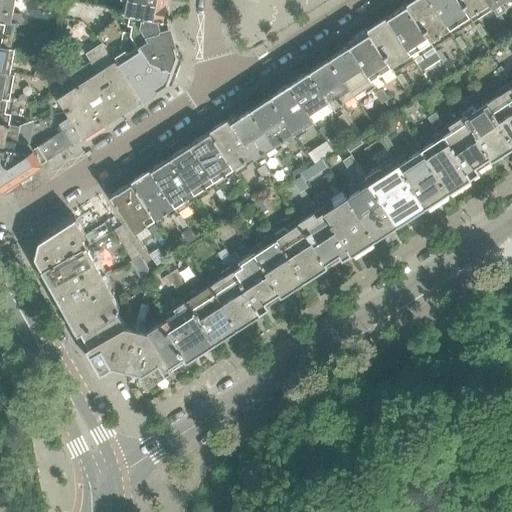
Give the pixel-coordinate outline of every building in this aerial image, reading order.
[(13,13),(15,0),(0,0),(0,19),(16,22),(35,25),(35,22),(31,21),(31,20),(22,18),(22,15),(13,13)] [(166,5),(167,0),(124,0),(122,13),(129,15),(168,20),(170,10),(166,5)] [(453,34),(431,0),(412,0),(406,4),(434,47),(453,34)] [(473,21),(459,0),(431,0),(453,34),(473,21)] [(493,8),(487,0),(459,0),(473,21),(493,8)] [(505,0),(487,0),(493,8),(496,13),(494,14),(496,17),(500,14),(505,10),(501,3),(505,0)] [(434,47),(406,4),(387,17),(414,60),(434,47)] [(511,35),(511,30),(505,21),(500,14),(496,17),(501,24),(502,24),(510,37),(511,35)] [(175,45),(168,21),(168,20),(129,15),(128,24),(122,30),(139,43),(147,38),(148,40),(153,37),(154,41),(157,39),(162,49),(175,45)] [(414,60),(387,17),(367,30),(394,72),(414,60)] [(12,43),(16,22),(0,19),(0,45),(16,48),(27,50),(28,46),(20,44),(20,45),(12,43)] [(180,64),(175,45),(162,49),(157,39),(154,41),(153,37),(148,40),(147,38),(139,43),(122,30),(115,19),(102,31),(144,97),(175,77),(180,64)] [(486,34),(480,24),(476,26),(482,37),(486,34)] [(394,72),(367,30),(347,43),(347,44),(375,85),(394,72)] [(144,97),(102,31),(96,36),(103,43),(97,46),(89,34),(78,41),(91,61),(123,111),(144,97)] [(466,46),(460,36),(456,39),(462,49),(466,46)] [(375,85),(347,44),(342,47),(343,49),(329,58),(354,95),(364,89),(366,93),(376,86),(375,85)] [(11,72),(16,48),(0,45),(0,70),(11,73),(11,72)] [(447,59),(440,49),(436,52),(443,62),(447,59)] [(354,95),(329,58),(310,70),(334,108),(336,111),(346,105),(343,101),(354,95)] [(91,61),(71,74),(78,84),(103,124),(123,111),(91,61)] [(508,77),(501,66),(498,69),(504,79),(508,77)] [(0,95),(11,98),(15,73),(15,72),(11,72),(11,73),(0,70),(0,95)] [(334,108),(310,70),(290,83),(314,120),(316,124),(326,118),(324,114),(334,108)] [(410,86),(402,74),(397,77),(405,89),(410,86)] [(314,120),(290,83),(271,96),(294,133),(297,137),(307,130),(304,127),(314,120)] [(103,124),(78,84),(57,98),(70,117),(83,137),(103,124)] [(511,90),(507,84),(498,90),(500,94),(487,102),(511,140),(511,90)] [(389,99),(382,89),(379,91),(385,102),(389,99)] [(385,102),(379,91),(375,93),(382,104),(385,102)] [(36,101),(31,95),(23,94),(19,96),(18,99),(32,102),(36,101)] [(14,98),(11,98),(0,95),(0,120),(10,122),(14,98)] [(294,133),(271,96),(251,108),(274,146),(277,150),(287,143),(285,140),(294,133)] [(511,146),(511,140),(487,102),(474,111),(472,107),(462,113),(463,116),(464,116),(492,159),(511,146)] [(274,146),(251,108),(237,117),(236,115),(230,119),(230,118),(229,119),(255,159),(258,162),(267,156),(265,152),(274,146)] [(442,123),(435,113),(432,116),(438,126),(442,123)] [(361,134),(354,123),(350,125),(343,114),(339,116),(346,128),(347,128),(354,139),(361,134)] [(438,126),(432,116),(428,118),(435,128),(438,126)] [(464,116),(463,116),(449,125),(449,126),(441,131),(471,177),(471,176),(471,175),(479,170),(478,168),(492,159),(464,116)] [(255,159),(229,119),(210,131),(236,172),(237,174),(248,167),(247,165),(255,159)] [(18,137),(21,124),(10,122),(0,120),(0,145),(32,152),(34,149),(29,142),(19,140),(18,137)] [(330,137),(323,127),(319,130),(326,140),(330,137)] [(0,188),(2,189),(72,144),(63,130),(34,149),(32,152),(0,145),(0,188)] [(236,172),(210,131),(190,144),(216,185),(217,187),(228,180),(227,178),(236,172)] [(471,177),(441,131),(433,137),(435,140),(421,149),(448,191),(471,177)] [(395,149),(387,136),(382,139),(389,150),(389,149),(391,151),(390,151),(395,159),(403,154),(398,147),(395,149)] [(310,150),(304,139),(300,142),(306,152),(310,150)] [(216,185),(190,144),(170,156),(197,197),(198,199),(209,192),(208,190),(216,185)] [(448,191),(421,149),(398,163),(426,205),(448,191)] [(197,197),(170,156),(151,169),(177,210),(178,212),(189,205),(188,203),(197,197)] [(426,205),(398,163),(397,164),(392,157),(381,165),(380,164),(364,175),(367,178),(397,224),(426,205)] [(365,173),(358,163),(354,166),(360,176),(365,173)] [(271,175),(265,165),(261,167),(268,177),(271,175)] [(268,177),(261,167),(257,170),(264,180),(268,177)] [(177,210),(151,169),(131,182),(156,219),(165,213),(168,216),(177,210)] [(248,189),(241,178),(237,181),(244,191),(248,189)] [(397,224),(367,178),(358,184),(360,188),(348,196),(374,239),(397,224)] [(156,219),(131,182),(111,195),(135,232),(146,225),(148,229),(155,225),(158,229),(161,227),(156,219)] [(227,200),(220,189),(216,192),(223,203),(227,200)] [(374,239),(348,196),(335,205),(332,201),(322,207),(350,253),(351,254),(374,239)] [(208,212),(202,201),(197,204),(204,214),(208,212)] [(350,253),(322,207),(300,221),(327,265),(341,256),(342,258),(350,253)] [(188,225),(181,215),(177,218),(183,228),(188,225)] [(87,245),(92,242),(76,217),(39,241),(35,256),(37,259),(36,260),(42,269),(41,270),(42,270),(87,245)] [(327,265),(300,221),(298,222),(299,224),(277,238),(305,280),(327,265)] [(196,238),(189,228),(182,233),(190,243),(196,238)] [(305,280),(277,238),(266,246),(264,242),(252,249),(254,251),(283,294),(305,280)] [(104,275),(88,247),(87,245),(42,270),(59,300),(104,275)] [(254,251),(240,260),(236,253),(230,256),(225,249),(222,251),(228,262),(231,266),(261,311),(269,306),(267,304),(283,294),(254,251)] [(228,262),(222,251),(218,253),(225,264),(228,262)] [(261,311),(231,266),(221,273),(223,276),(211,284),(238,327),(260,312),(261,311)] [(187,288),(181,279),(183,278),(177,270),(171,274),(182,291),(187,288)] [(182,291),(171,274),(166,278),(171,285),(173,284),(179,293),(182,291)] [(120,306),(113,294),(114,291),(104,275),(59,300),(77,333),(78,333),(118,310),(120,306)] [(238,327),(211,284),(199,292),(196,289),(186,296),(188,299),(189,299),(216,341),(238,327)] [(216,341),(189,299),(188,299),(174,308),(175,310),(165,316),(165,319),(161,321),(187,360),(216,341)] [(144,325),(149,306),(141,304),(136,322),(144,325)] [(127,367),(136,327),(125,324),(118,310),(78,333),(100,372),(113,365),(113,364),(127,367)] [(187,360),(161,321),(158,317),(155,316),(147,321),(146,326),(149,327),(150,329),(148,330),(136,327),(127,367),(140,371),(141,371),(140,372),(148,384),(171,368),(187,360)]
